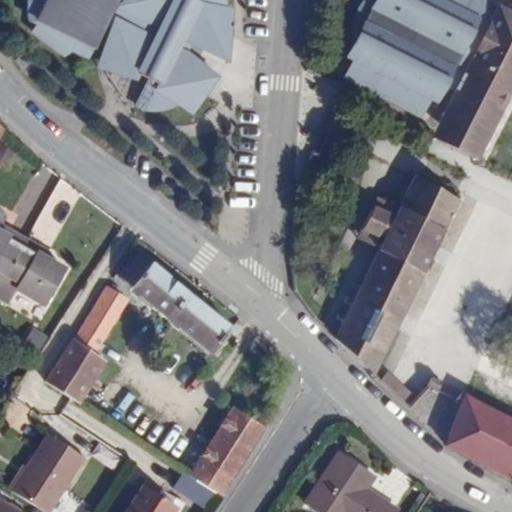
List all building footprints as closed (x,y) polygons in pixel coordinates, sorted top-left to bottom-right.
[(26,34),(59,57),(63,52),(93,58),(90,67),(130,78),(135,71),(152,81),(148,90),(187,116),(213,76),(185,51),(188,46),(224,63),(228,7),(221,6),(222,0),(21,0),(23,21),(32,21),(26,34)] [(511,21),(468,0),(377,0),(347,53),(444,108),(427,140),(481,167),(511,108),(511,21)] [(14,61),(28,76),(35,68),(23,53),(14,61)] [(414,175),(331,338),(369,373),(459,198),(414,175)] [(0,285),(6,275),(28,238),(14,230),(10,237),(2,231),(5,224),(9,219),(6,211),(0,207),(0,285)] [(10,237),(14,230),(5,224),(2,231),(10,237)] [(40,245),(28,238),(6,275),(18,282),(15,289),(44,306),(66,268),(47,257),(36,251),(40,245)] [(49,251),(40,245),(36,251),(47,257),(49,251)] [(212,354),(232,329),(152,263),(148,267),(137,258),(120,278),(157,311),(212,354)] [(45,382),(79,404),(105,360),(94,352),(126,299),(108,286),(45,382)] [(17,347),(33,355),(44,335),(28,327),(17,347)] [(405,413),(439,429),(454,398),(420,382),(405,413)] [(511,476),(511,418),(464,395),(461,403),(446,445),(511,479),(511,476)] [(223,497),(267,428),(248,416),(252,410),(238,401),(190,475),(223,497)] [(9,490),(43,511),(49,511),(83,457),(49,434),(27,468),(24,466),(9,490)] [(361,494),(366,489),(373,477),(338,454),(306,503),(318,511),(392,511),(396,508),(372,494),(368,499),(361,494)] [(174,511),(178,507),(144,485),(126,511),(174,511)] [(372,494),(366,489),(361,494),(368,499),(372,494)] [(0,511),(19,511),(0,500),(0,511)]
